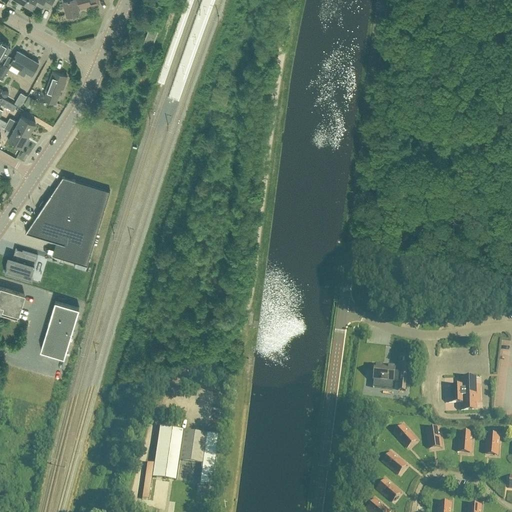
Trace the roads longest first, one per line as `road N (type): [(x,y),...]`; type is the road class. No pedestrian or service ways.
road 1 (unclassified): [(128,511),(162,400),(247,309),(292,0)]
road 2 (tertiary): [(341,313),(381,0)]
road 3 (tertiary): [(316,511),(341,313)]
road 4 (unclassified): [(511,329),(430,340),(341,313)]
road 5 (residential): [(416,511),(423,489),(443,477),(480,486),(511,510)]
road 6 (tertiary): [(34,175),(97,70)]
